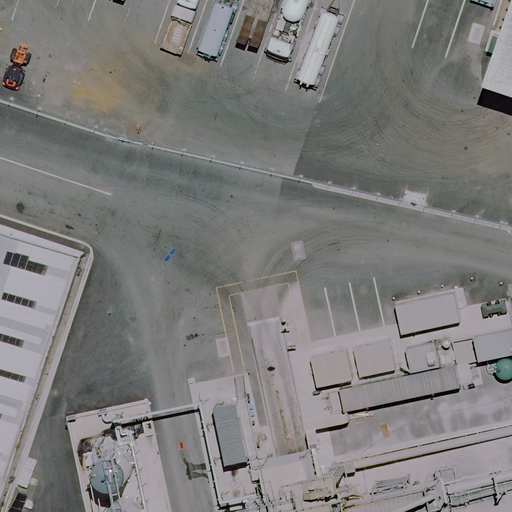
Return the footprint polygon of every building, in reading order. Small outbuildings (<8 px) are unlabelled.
[(88,250),(0,221),(0,511),(3,511),(24,444),(64,322),(88,250)] [(511,319),(502,349),(511,352),(511,319)] [(64,322),(24,444),(82,463),(106,390),(89,384),(96,363),(113,369),(122,341),(64,322)] [(511,352),(502,349),(482,406),(511,416),(511,352)] [(511,416),(482,406),(464,457),(511,473),(511,416)] [(24,444),(3,511),(152,511),(161,489),(82,463),(24,444)]
